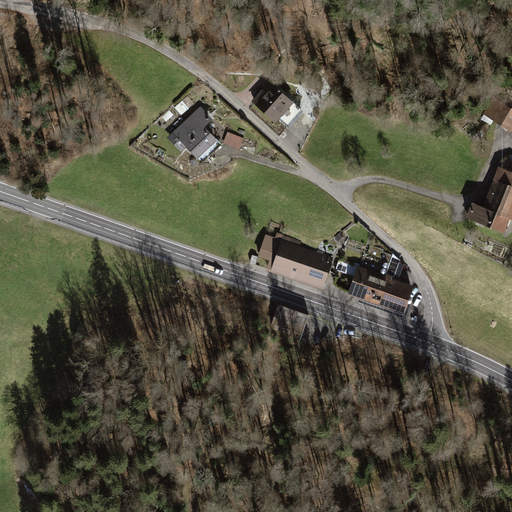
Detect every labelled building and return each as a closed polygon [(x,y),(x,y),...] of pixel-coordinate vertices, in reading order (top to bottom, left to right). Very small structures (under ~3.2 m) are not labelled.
[(284,95),(267,116),(290,135),(307,114),(284,95)] [(511,109),(491,98),(482,114),(511,132),(511,109)] [(201,109),(168,140),(193,167),(215,147),(204,135),(215,125),(201,109)] [(227,132),(224,145),(242,148),(244,136),(227,132)] [(500,168),(498,167),(482,208),(472,203),(466,218),(505,234),(509,220),(511,221),(511,163),(503,160),(500,168)] [(268,229),(256,265),(324,290),(334,257),(301,246),(302,241),(268,229)] [(359,266),(349,294),(404,314),(414,286),(359,266)] [(309,315),(279,305),(270,329),(299,339),(309,315)]
